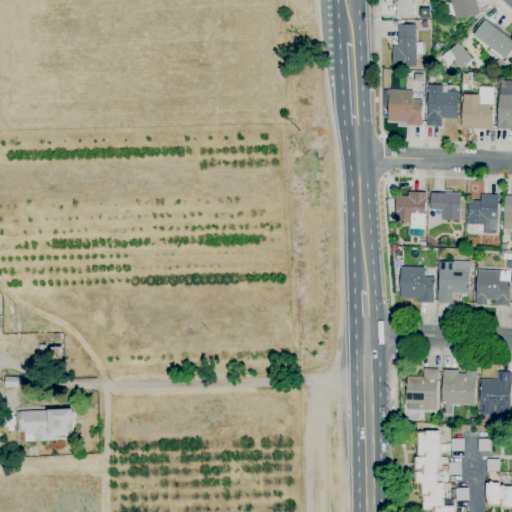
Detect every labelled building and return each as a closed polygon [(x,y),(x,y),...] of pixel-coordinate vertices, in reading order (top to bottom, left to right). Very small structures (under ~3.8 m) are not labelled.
[(412,17),(396,17),(396,0),(411,0),(411,1),(412,1),(412,17)] [(456,21),(455,16),(448,18),(444,3),(450,1),(449,0),(476,0),(480,14),(456,21)] [(511,51),(503,63),(502,62),(487,52),(490,47),(474,36),(475,34),(473,32),(483,18),(511,38),(511,51)] [(393,68),(392,46),(398,46),(398,25),(415,25),(416,43),(423,42),(423,54),(416,55),(416,67),(400,67),(400,68),(393,68)] [(461,70),(447,52),(459,42),(464,47),(463,48),(473,60),(461,70)] [(511,130),(497,129),(500,81),(511,81),(511,130)] [(440,127),(427,126),(429,85),(442,86),(442,92),(446,93),(446,92),(458,92),(457,119),(441,118),(440,127)] [(492,129),(461,128),(463,94),(479,95),(479,87),(493,88),(492,104),(493,104),(492,129)] [(421,126),(406,126),(406,123),(387,122),(389,90),(413,91),(412,99),(422,100),(421,126)] [(423,236),(410,235),(410,222),(394,222),(395,196),(408,196),(408,192),(425,193),(425,214),(425,229),(423,229),(423,236)] [(460,221),(441,221),(442,211),(429,210),(430,193),(461,194),(460,210),(463,210),(463,217),(460,217),(460,221)] [(497,235),(484,234),(484,225),(467,225),(468,201),(481,202),(481,195),(499,196),(497,235)] [(511,231),(503,231),(505,195),(511,195),(511,231)] [(511,260),(503,259),(504,254),(511,254),(511,251),(511,259),(511,260)] [(452,304),(438,304),(438,290),(439,290),(439,262),(453,262),(453,269),(469,270),(469,293),(452,293),(452,304)] [(433,303),(419,303),(419,299),(400,298),(402,266),(424,268),(424,277),(434,277),(433,297),(434,297),(433,303)] [(509,306),(494,305),(495,300),(487,299),(486,305),(476,305),(477,270),(511,272),(509,306)] [(52,360),(51,348),(63,347),(64,359),(52,360)] [(435,411),(407,410),(407,403),(406,403),(407,376),(424,377),(424,369),(439,370),(439,381),(437,381),(435,411)] [(475,406),(441,404),(443,370),(458,370),(458,373),(465,374),(465,371),(477,371),(475,406)] [(511,372),(510,416),(479,415),(481,379),(497,380),(497,372),(511,372)] [(5,388),(5,378),(18,377),(18,381),(20,381),(20,384),(18,384),(18,387),(5,388)] [(74,419),(74,421),(72,422),(73,434),(69,435),(69,438),(54,438),(54,441),(25,442),(24,429),(18,430),(17,411),(74,409),(74,412),(76,413),(76,417),(74,419)] [(430,511),(430,510),(423,510),(422,484),(416,484),(416,473),(422,473),(422,469),(416,469),(416,458),(425,458),(425,456),(419,456),(418,433),(426,433),(426,431),(439,431),(439,435),(441,435),(441,438),(439,438),(440,451),(442,451),(442,454),(440,454),(440,458),(437,458),(437,464),(439,464),(439,467),(437,467),(438,473),(439,473),(439,477),(444,476),(444,483),(443,483),(444,490),(445,490),(445,493),(444,493),(444,506),(454,506),(454,511),(430,511)] [(451,452),(451,439),(464,439),(464,452),(451,452)] [(478,452),(478,439),(491,439),(491,451),(478,452)] [(499,472),(486,472),(486,460),(499,459),(499,472)] [(446,477),(446,470),(449,470),(449,463),(461,463),(461,475),(449,475),(449,477),(446,477)] [(511,509),(486,510),(486,483),(490,483),(490,482),(493,482),(493,483),(500,483),(500,487),(502,487),(502,486),(505,486),(505,487),(511,487),(511,509)] [(456,489),(456,488),(468,488),(469,501),(456,501),(456,496),(456,489)]
